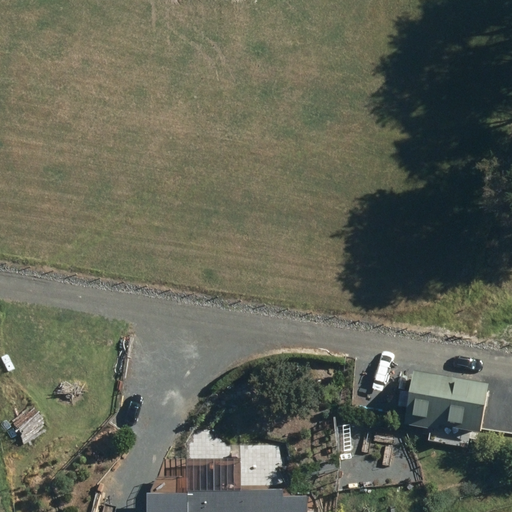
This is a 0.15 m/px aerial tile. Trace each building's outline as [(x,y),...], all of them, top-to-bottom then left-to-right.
[(153,321),(131,318),(125,361),(147,363),(153,321)] [(485,387),(412,375),(403,427),(434,432),(435,429),(477,436),(485,387)] [(511,383),(492,380),(488,403),(511,407),(511,383)] [(141,500),(140,511),(303,511),(303,500),(280,501),(280,493),(190,495),(191,500),(141,500)] [(111,511),(114,496),(95,494),(92,511),(111,511)]
